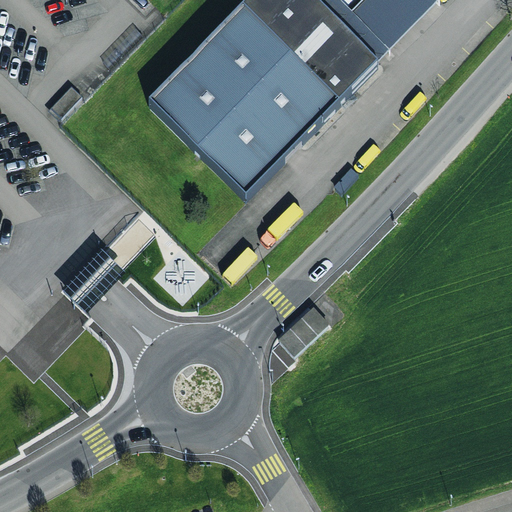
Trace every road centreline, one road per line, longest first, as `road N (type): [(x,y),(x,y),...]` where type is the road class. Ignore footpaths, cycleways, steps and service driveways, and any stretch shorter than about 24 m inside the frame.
road 1 (tertiary): [(224,356),(511,60)]
road 2 (tertiary): [(0,500),(161,411)]
